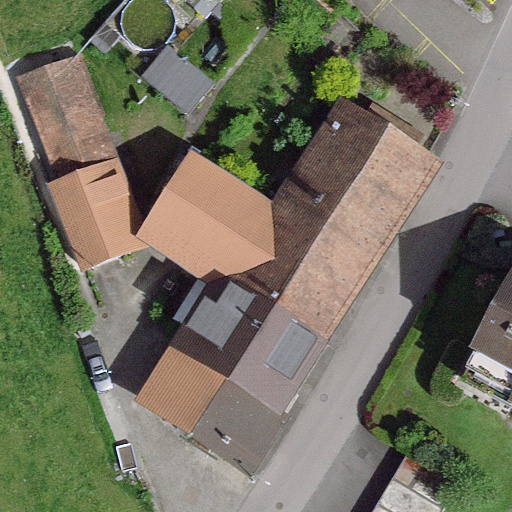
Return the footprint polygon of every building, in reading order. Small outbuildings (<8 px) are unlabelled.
[(51,192),(82,273),(129,255),(97,173),(108,170),(66,64),(16,81),(58,189),(51,192)] [(318,245),(273,311),(316,339),(427,165),(409,153),(417,140),(368,110),(360,123),(342,111),(275,218),(318,245)] [(318,245),(275,218),(188,162),(146,227),(152,245),(212,284),(171,346),(186,356),(150,412),(248,476),(263,451),(247,441),(316,339),(273,311),(318,245)] [(511,284),(468,366),(511,389),(511,400),(510,403),(511,404),(511,284)] [(439,511),(454,487),(403,457),(369,511),(439,511)]
